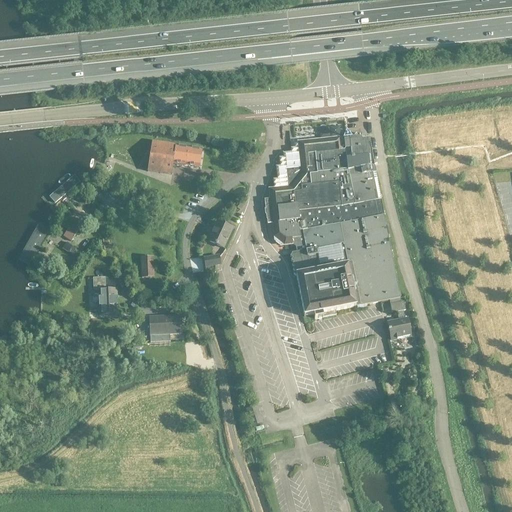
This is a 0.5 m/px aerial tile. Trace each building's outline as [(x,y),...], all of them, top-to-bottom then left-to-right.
[(270,200),(264,200),(266,221),(273,221),(275,241),(281,246),(291,245),(295,248),(296,253),(292,254),(290,257),(293,259),(291,262),(293,264),(291,266),(294,268),(292,271),(295,273),(293,275),(296,277),(304,318),(313,316),(314,320),(323,318),(336,316),(335,312),(355,308),(355,307),(389,301),(399,299),(400,299),(379,193),(375,173),(375,172),(370,136),(361,137),(361,135),(349,136),(350,141),(345,142),(344,138),(298,143),(294,144),(294,148),(291,149),(291,153),(283,154),(283,158),(279,158),(280,167),(276,167),(275,167),(275,168),(277,180),(273,180),(274,190),(269,190),(270,200)] [(200,168),(202,151),(175,146),(152,143),(151,150),(147,172),(172,175),(173,164),(200,168)] [(45,194),(56,206),(83,183),(72,172),(45,194)] [(14,257),(32,267),(53,230),(36,221),(14,257)] [(232,229),(226,226),(217,222),(208,241),(223,248),(232,229)] [(71,224),(64,236),(72,241),(79,229),(71,224)] [(212,267),(221,265),(219,255),(203,258),(206,272),(213,271),(212,267)] [(151,258),(141,258),(142,278),(151,278),(151,258)] [(93,291),(98,291),(99,316),(119,315),(118,289),(105,290),(104,278),(106,278),(105,271),(92,272),(93,291)] [(398,321),(388,323),(391,341),(397,340),(411,337),(410,335),(407,320),(404,320),(403,312),(405,311),(404,302),(400,303),(399,299),(389,301),(391,314),(397,313),(398,321)] [(181,316),(149,317),(150,344),(170,343),(170,336),(182,335),(181,316)] [(411,443),(414,444),(416,444),(418,444),(421,443),(420,436),(417,437),(415,426),(418,426),(417,418),(414,419),(411,402),(410,402),(409,402),(412,418),(410,419),(407,421),(408,427),(412,428),(414,428),(415,436),(413,436),(410,438),(411,443)] [(262,424),(258,406),(246,409),(251,427),(262,424)]
